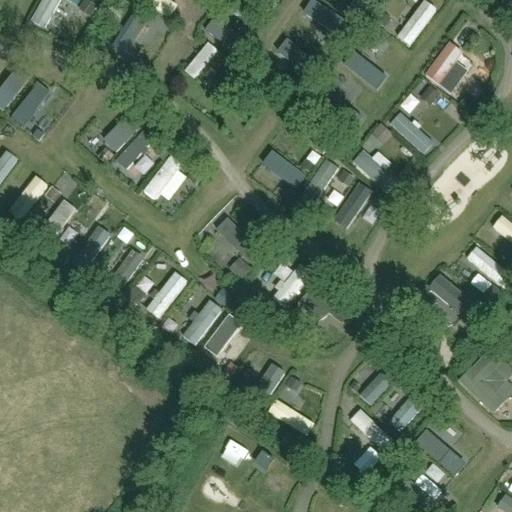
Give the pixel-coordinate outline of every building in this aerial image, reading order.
[(56,0),(89,24),(99,9),(86,0),(56,0)] [(186,24),(198,2),(193,0),(153,0),(151,5),(186,24)] [(508,11),(511,6),(511,1),(510,0),(508,0),(503,7),(508,11)] [(120,47),(135,55),(154,20),(139,12),(120,47)] [(473,46),(481,32),(472,27),(464,41),(473,46)] [(278,48),(318,73),(326,61),(286,35),(278,48)] [(451,41),(426,73),(441,84),(465,52),(451,41)] [(211,45),(188,73),(199,81),(222,53),(211,45)] [(378,89),(386,79),(357,57),(349,67),(378,89)] [(0,98),(8,104),(24,75),(10,67),(0,86),(0,98)] [(420,100),(432,110),(443,96),(432,87),(420,100)] [(349,88),(335,104),(345,112),(359,97),(349,88)] [(428,157),(438,146),(403,113),(393,124),(428,157)] [(104,147),(115,158),(143,131),(132,120),(104,147)] [(360,158),(366,146),(354,140),(348,152),(360,158)] [(137,165),(148,150),(139,142),(127,158),(137,165)] [(307,179),(274,155),(264,168),(297,193),(307,179)] [(169,161),(160,180),(170,185),(179,166),(169,161)] [(8,166),(0,174),(0,197),(20,178),(8,166)] [(25,199),(38,208),(58,181),(44,172),(25,199)] [(335,224),(361,185),(341,172),(316,211),(335,224)] [(51,221),(64,233),(81,214),(68,202),(51,221)] [(239,227),(227,233),(233,246),(245,240),(239,227)] [(470,247),(463,256),(486,275),(493,267),(470,247)] [(287,249),(257,288),(272,300),(302,260),(287,249)] [(135,252),(120,273),(134,283),(149,262),(135,252)] [(463,257),(454,268),(481,293),(491,283),(463,257)] [(274,300),(288,312),(316,278),(302,266),(274,300)] [(164,290),(174,277),(164,270),(155,283),(164,290)] [(350,314),(315,285),(298,306),(318,323),(329,316),(341,326),(350,314)] [(217,363),(245,328),(232,318),(204,353),(217,363)] [(504,363),(491,351),(459,384),(494,417),(506,404),(485,384),(504,363)] [(316,421),(325,388),(314,385),(305,418),(316,421)] [(465,472),(473,461),(433,432),(425,443),(465,472)] [(350,467),(370,450),(361,440),(341,457),(350,467)] [(257,462),(262,466),(268,458),(263,454),(257,462)] [(268,458),(262,466),(268,471),(274,462),(268,458)] [(438,484),(447,473),(436,464),(427,475),(438,484)] [(398,485),(412,499),(419,491),(405,478),(398,485)] [(511,511),(511,495),(503,489),(495,500),(510,511),(511,511)] [(177,493),(170,511),(190,511),(195,499),(177,493)] [(348,511),(328,495),(316,510),(317,511),(348,511)]
